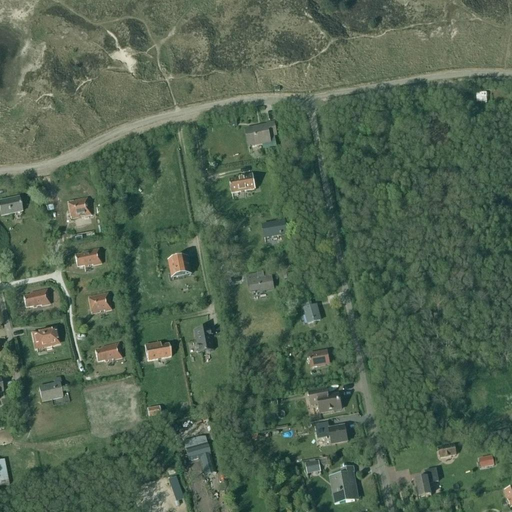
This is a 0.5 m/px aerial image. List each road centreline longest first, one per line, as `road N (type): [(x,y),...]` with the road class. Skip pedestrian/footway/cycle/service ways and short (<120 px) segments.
road 1 (track): [(0,176),(55,168),(138,131),(227,107),(511,81)]
road 2 (unclassified): [(390,511),(308,99)]
road 3 (residential): [(157,320),(210,307),(178,119)]
